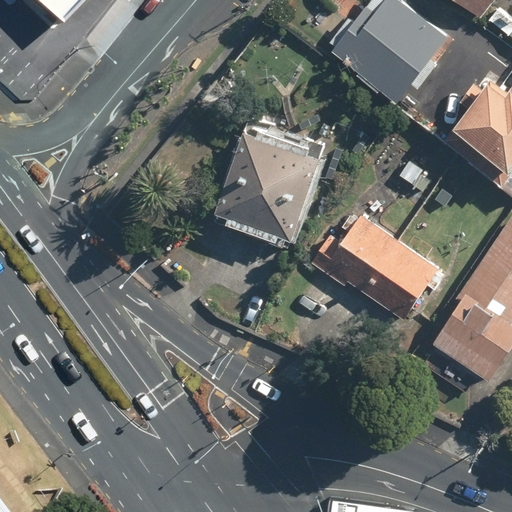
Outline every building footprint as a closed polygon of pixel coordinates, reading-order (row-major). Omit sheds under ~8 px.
[(361,9),(332,49),(398,98),(445,33),(400,0),(376,0),(367,13),(361,9)] [(457,0),(479,17),(492,0),(457,0)] [(473,81),(458,101),(466,107),(451,128),(508,170),(511,163),(511,85),(509,83),(504,89),(488,77),(481,87),(473,81)] [(300,142),(243,122),(212,210),(223,214),(221,222),(271,239),(274,232),(288,237),(321,142),(303,135),(300,142)] [(511,341),(511,210),(431,343),(489,379),(511,341)] [(329,231),(307,263),(344,287),(348,282),(402,317),(436,265),(354,211),(337,237),(329,231)] [(29,511),(0,475),(0,511),(29,511)]
